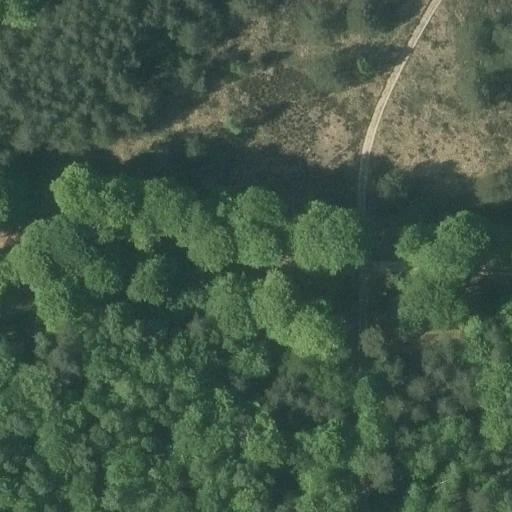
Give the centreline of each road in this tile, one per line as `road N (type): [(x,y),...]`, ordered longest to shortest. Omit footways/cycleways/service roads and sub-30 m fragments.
road 1 (track): [(361,264),(0,247)]
road 2 (track): [(437,0),(395,72),(366,149),(361,264)]
road 3 (track): [(361,264),(365,511)]
road 4 (track): [(511,273),(361,264)]
